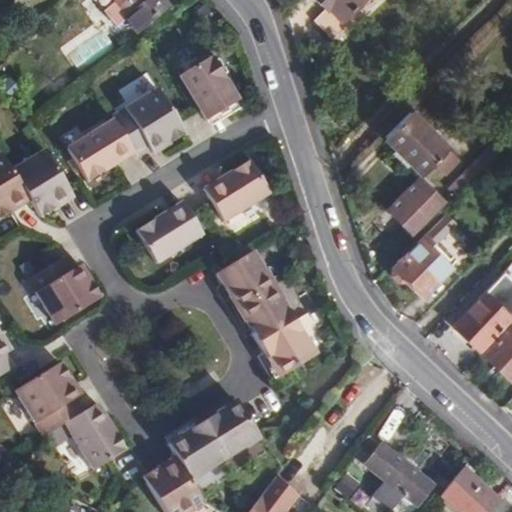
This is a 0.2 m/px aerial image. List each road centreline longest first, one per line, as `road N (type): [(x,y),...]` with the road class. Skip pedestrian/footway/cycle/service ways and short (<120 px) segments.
road 1 (residential): [(249,0),(340,268),(366,312),(511,451)]
road 2 (unknown): [(330,176),(502,0)]
